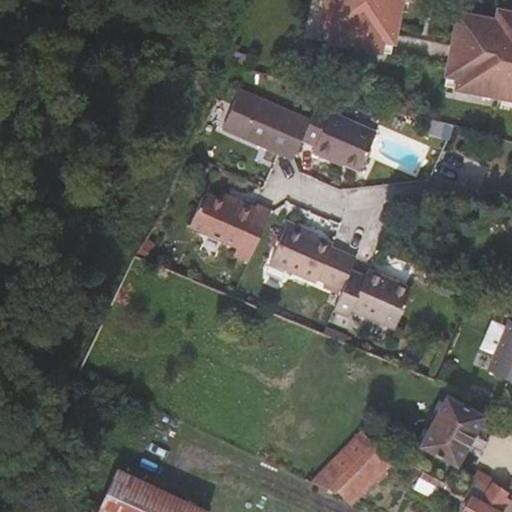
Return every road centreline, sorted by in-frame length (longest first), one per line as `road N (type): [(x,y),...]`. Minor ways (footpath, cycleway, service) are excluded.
road 1 (unknown): [(353,511),(200,449),(110,435)]
road 2 (residential): [(296,191),(361,203),(511,191)]
